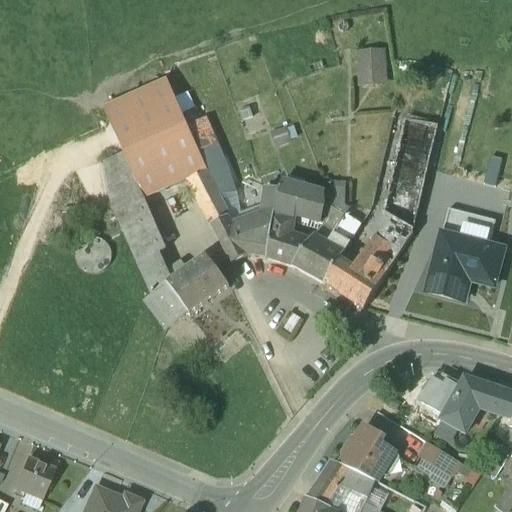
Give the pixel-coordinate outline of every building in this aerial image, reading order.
[(390,54),(360,54),(360,88),(391,88),(390,54)] [(201,159),(167,82),(105,110),(124,156),(145,202),(187,183),(181,169),(201,159)] [(210,122),(189,131),(201,159),(212,187),(226,212),(228,218),(227,219),(232,229),(247,223),(238,183),(210,122)] [(406,122),(384,214),(413,232),(437,130),(406,122)] [(145,202),(124,156),(104,164),(112,208),(138,268),(148,264),(157,257),(166,252),(145,202)] [(212,187),(201,159),(181,169),(187,183),(210,227),(227,219),(228,218),(226,213),(226,212),(212,187)] [(333,183),(333,201),(352,206),(352,184),(333,183)] [(280,192),(265,191),(261,218),(275,213),(279,196),(280,192)] [(325,208),(279,196),(275,213),(273,221),(291,224),(292,218),(319,225),(319,226),(320,226),(320,225),(325,208)] [(333,201),(323,198),(325,208),(360,228),(370,213),(370,211),(352,206),(333,201)] [(360,228),(325,208),(320,225),(351,242),(361,228),(360,228)] [(494,224),(449,212),(442,237),(488,248),(494,224)] [(227,219),(210,227),(231,267),(247,258),(266,261),(273,221),(275,213),(261,218),(247,223),(232,229),(227,219)] [(413,232),(384,214),(379,223),(383,225),(394,232),(383,249),(398,259),(412,238),(412,237),(413,232)] [(291,224),(273,221),(266,261),(292,270),(309,244),(290,238),(293,224),(291,224)] [(394,232),(383,225),(372,242),(383,249),(394,232)] [(504,253),(442,237),(430,281),(431,282),(428,294),(427,293),(427,296),(467,306),(472,284),(494,290),(499,269),(498,269),(502,254),(503,255),(504,253)] [(343,257),(313,240),(309,244),(292,270),(324,287),(338,265),(343,257)] [(372,242),(351,273),(338,265),(324,287),(364,313),(398,259),(383,249),(372,242)] [(151,297),(170,285),(157,257),(148,264),(155,273),(144,280),(151,297)] [(151,297),(143,302),(166,331),(187,315),(189,317),(229,290),(206,259),(187,273),(181,265),(177,268),(172,271),(178,279),(170,285),(151,297)] [(148,264),(138,268),(144,280),(155,273),(148,264)] [(511,397),(493,390),(464,382),(456,398),(441,423),(469,440),(473,433),(468,431),(480,410),(500,418),(511,423),(511,424),(510,429),(511,430),(511,397)] [(498,438),(491,433),(481,447),(496,455),(505,443),(511,432),(511,430),(510,429),(507,428),(505,429),(498,438)] [(372,435),(366,432),(362,433),(356,442),(352,443),(343,458),(344,462),(339,469),(374,485),(375,485),(381,475),(393,455),(379,447),(383,441),(383,439),(375,434),(373,434),(372,435)] [(511,456),(511,447),(505,443),(496,455),(492,460),(503,467),(510,459),(511,456)] [(454,462),(427,446),(419,459),(446,475),(454,462)] [(403,460),(393,455),(381,475),(392,480),(403,460)] [(511,460),(510,459),(503,467),(511,473),(511,476),(509,480),(511,482),(511,460)] [(503,467),(492,460),(485,472),(495,479),(503,467)] [(37,511),(54,474),(26,462),(13,491),(28,498),(24,507),(36,511),(37,511)] [(479,479),(454,462),(446,475),(458,483),(462,478),(474,486),(479,479)] [(339,469),(330,465),(307,501),(330,511),(335,511),(345,491),(367,501),(374,485),(339,469)] [(511,487),(494,510),(496,511),(509,511),(511,509),(511,487)] [(121,502),(94,491),(84,511),(137,511),(141,505),(123,497),(121,502)] [(376,511),(364,507),(367,501),(345,491),(335,511),(376,511)] [(457,511),(460,508),(449,500),(442,509),(446,511),(457,511)] [(330,511),(307,501),(302,511),(330,511)]
